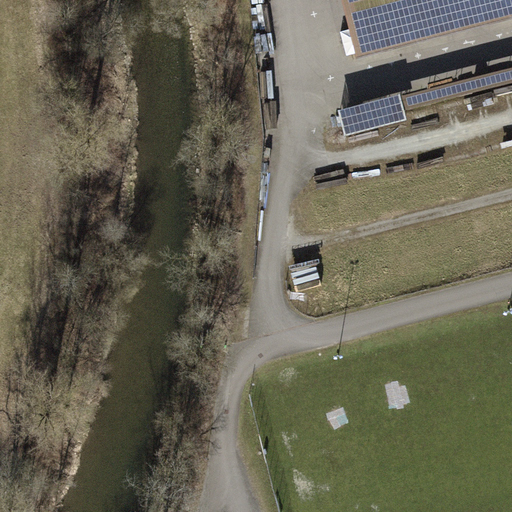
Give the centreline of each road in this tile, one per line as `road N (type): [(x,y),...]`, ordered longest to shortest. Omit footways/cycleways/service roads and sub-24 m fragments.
road 1 (residential): [(255,511),(227,439),(257,332),(511,271)]
road 2 (track): [(293,158),(334,158),(511,117)]
